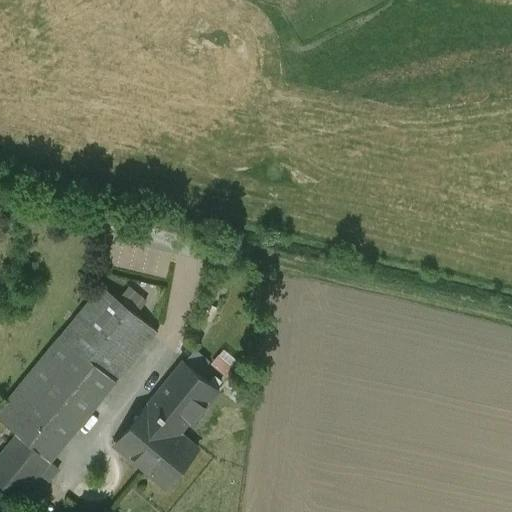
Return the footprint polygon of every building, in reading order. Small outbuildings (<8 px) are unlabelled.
[(157,330),(101,285),(61,334),(84,353),(117,380),(157,330)] [(61,334),(0,408),(0,419),(18,434),(84,353),(61,334)] [(228,349),(217,359),(230,374),(241,363),(228,349)] [(84,353),(18,434),(51,461),(117,380),(84,353)] [(185,362),(116,445),(166,486),(198,448),(179,432),(195,412),(199,415),(219,390),(185,362)] [(2,453),(0,455),(0,482),(20,498),(51,461),(18,434),(2,453)]
